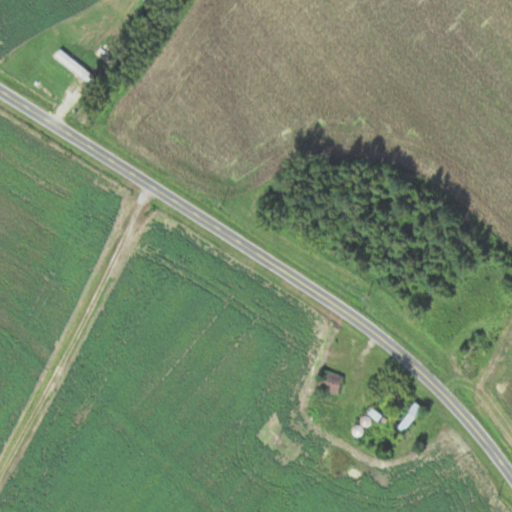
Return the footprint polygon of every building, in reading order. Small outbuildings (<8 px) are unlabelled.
[(103,74),(63,42),(52,57),(83,82),(89,75),(97,82),(103,74)] [(316,387),(337,395),(344,377),(323,369),(316,387)] [(382,395),(402,405),(406,397),(386,388),(382,395)] [(424,408),(417,402),(397,427),(405,433),(424,408)] [(368,414),(384,424),(387,418),(372,408),(368,414)]
